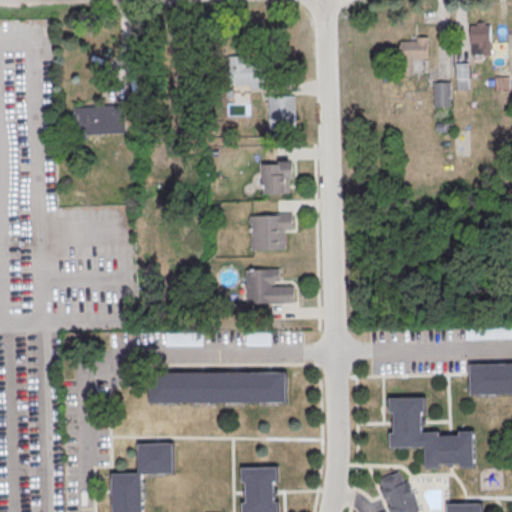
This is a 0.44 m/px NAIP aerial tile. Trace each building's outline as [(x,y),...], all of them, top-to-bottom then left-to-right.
[(471,26),(491,26),(492,55),(472,56),(471,26)] [(401,43),(418,42),(418,39),(429,38),(430,60),(414,60),(415,75),(402,76),(401,43)] [(230,58),(230,86),(251,86),(251,90),(265,90),(265,84),(270,84),(270,65),(247,65),(247,58),(230,58)] [(457,65),(469,64),(470,90),(458,91),(457,65)] [(496,78),(511,78),(511,92),(497,92),(496,78)] [(434,84),(451,83),(452,108),(435,108),(434,84)] [(270,97),(296,97),(296,130),(270,130),(270,97)] [(75,109),(125,106),(127,133),(87,136),(86,130),(76,131),(75,109)] [(263,166),(264,196),(291,195),(290,180),(294,180),(293,162),(277,163),(277,166),(263,166)] [(252,217),(253,251),(286,251),(286,232),(294,232),(293,214),(276,215),(276,216),(252,217)] [(247,271),(248,305),(295,304),(295,288),(272,288),(272,287),(275,287),(275,283),(281,283),(281,271),(247,271)] [(467,330),(511,328),(511,341),(467,343),(467,330)] [(202,334),(166,335),(166,346),(202,345),(202,334)] [(471,367),(511,366),(511,396),(471,397),(471,367)] [(150,375),(288,374),(288,405),(150,406),(150,375)] [(390,400),(426,399),(427,415),(423,415),(423,435),(440,435),(440,438),(460,437),(460,434),(474,434),(475,469),(460,469),(460,466),(441,466),(441,470),(426,470),(425,450),(392,451),(391,436),(395,436),(394,415),(391,415),(390,400)] [(138,447),(174,446),(174,476),(143,477),(143,511),(113,511),(112,477),(139,476),(138,447)] [(242,470),(279,469),(279,483),(275,483),(275,503),(280,503),(280,511),(242,511),(242,505),(246,505),(246,485),(242,485),(242,470)] [(421,511),(404,469),(377,479),(390,511),(421,511)]
